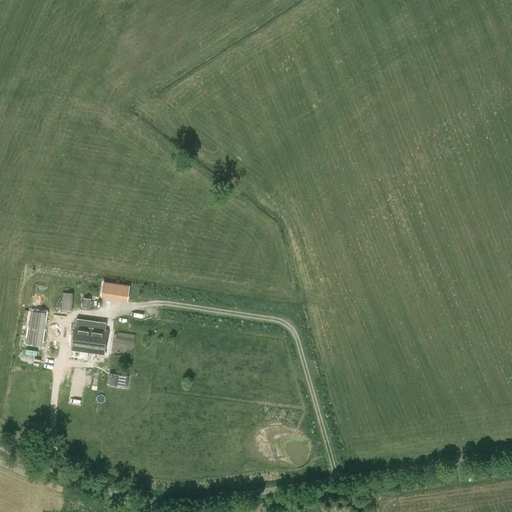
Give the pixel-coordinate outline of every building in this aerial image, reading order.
[(101,297),(109,298),(111,282),(103,281),(101,297)] [(73,311),(74,293),(73,293),(63,292),(62,310),(73,311)] [(96,309),(97,299),(84,298),(82,308),(96,309)] [(42,345),(47,313),(31,311),(27,343),(42,345)] [(105,354),(109,324),(97,322),(96,328),(88,327),(88,322),(76,320),(72,350),(87,352),(85,361),(92,362),(92,355),(91,355),(91,352),(105,354)] [(71,404),(83,405),(86,370),(74,369),(71,404)] [(112,373),(110,385),(127,388),(129,376),(112,373)]
